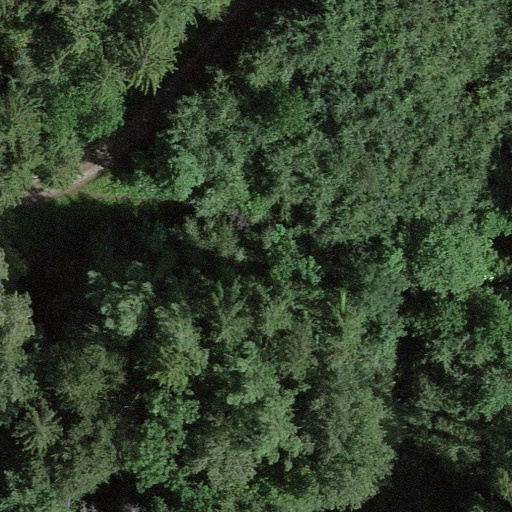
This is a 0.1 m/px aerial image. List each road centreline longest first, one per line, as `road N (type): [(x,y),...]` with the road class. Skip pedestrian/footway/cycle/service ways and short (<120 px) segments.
road 1 (track): [(56,190),(128,206),(511,215)]
road 2 (track): [(260,0),(133,139),(56,190),(0,193)]
